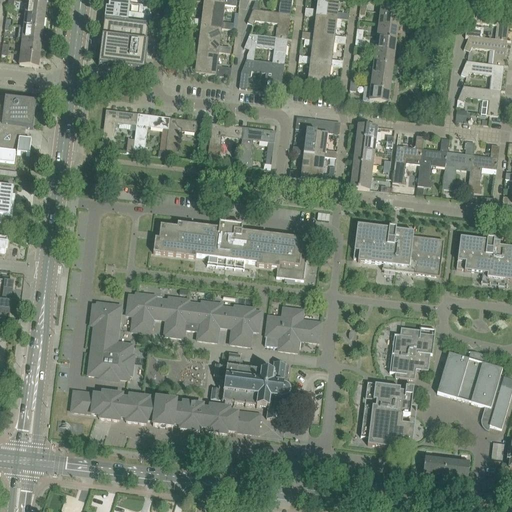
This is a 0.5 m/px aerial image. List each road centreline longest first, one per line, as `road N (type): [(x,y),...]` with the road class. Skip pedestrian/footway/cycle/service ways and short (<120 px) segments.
road 1 (tertiary): [(434,511),(31,462)]
road 2 (unclassified): [(333,299),(130,273),(139,207)]
road 3 (tertiary): [(71,82),(48,268)]
road 4 (residential): [(163,0),(151,94),(231,104)]
road 5 (residential): [(339,197),(493,218)]
road 6 (residential): [(288,111),(280,189),(339,197)]
road 7 (residential): [(447,130),(463,0)]
road 8 (tertiary): [(35,391),(48,268)]
